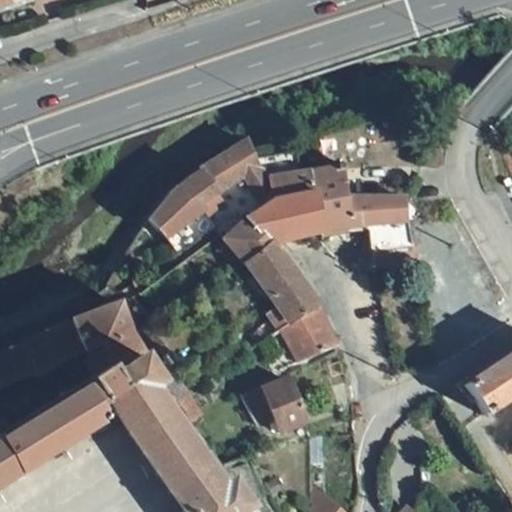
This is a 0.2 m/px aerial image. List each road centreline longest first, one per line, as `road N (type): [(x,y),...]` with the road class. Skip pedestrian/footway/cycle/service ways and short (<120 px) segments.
road 1 (primary): [(343,0),(0,111)]
road 2 (primary): [(126,101),(453,0)]
road 3 (unclassified): [(511,272),(467,191),(461,150),(471,113),(511,68)]
road 4 (unclassified): [(382,420),(511,330)]
road 5 (unclassified): [(0,175),(126,101)]
road 6 (unclassified): [(132,17),(0,58)]
road 7 (primary): [(0,148),(126,101)]
road 8 (residential): [(0,348),(119,296)]
